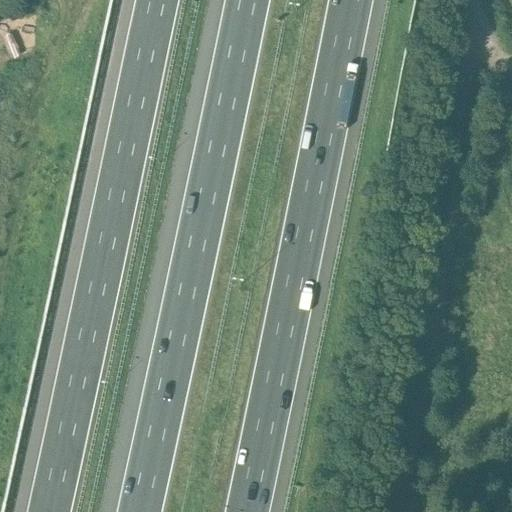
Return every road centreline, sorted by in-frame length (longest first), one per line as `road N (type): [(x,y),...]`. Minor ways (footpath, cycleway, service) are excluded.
road 1 (motorway): [(156,0),(47,511)]
road 2 (motorway): [(242,511),(348,0)]
road 3 (motorway): [(244,0),(139,511)]
